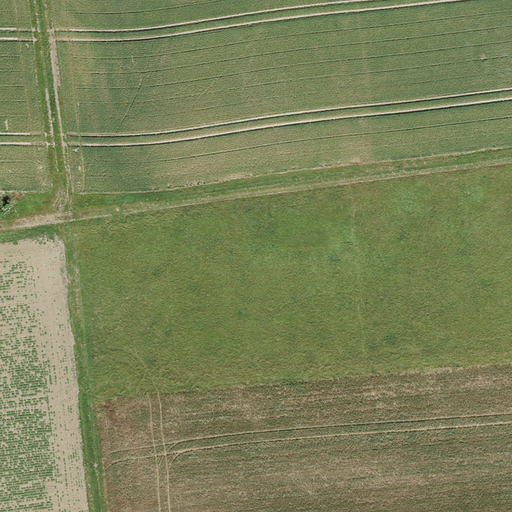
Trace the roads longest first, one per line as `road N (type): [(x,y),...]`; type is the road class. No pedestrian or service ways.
road 1 (track): [(511,158),(0,225)]
road 2 (track): [(104,511),(42,0)]
